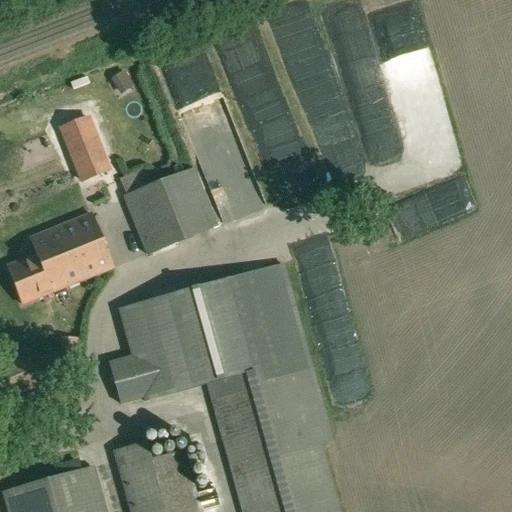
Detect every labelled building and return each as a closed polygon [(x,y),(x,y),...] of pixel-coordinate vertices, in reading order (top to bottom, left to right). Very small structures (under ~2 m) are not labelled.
[(361,73),(364,127),(391,125),(388,71),(361,73)] [(317,94),(323,133),(340,130),(333,91),(317,94)] [(91,178),(116,163),(87,114),(62,128),(91,178)] [(216,227),(194,169),(124,197),(146,254),(216,227)] [(46,233),(67,287),(113,268),(91,214),(46,233)] [(67,287),(46,233),(30,239),(36,255),(7,267),(22,305),(67,287)] [(183,292),(210,386),(244,511),(339,511),(321,445),(333,442),(283,264),(183,292)] [(210,386),(183,292),(117,309),(130,356),(108,362),(120,405),(143,399),(144,402),(210,386)] [(79,339),(60,338),(59,363),(78,364),(79,339)] [(0,372),(0,402),(41,386),(30,360),(0,372)] [(199,511),(182,452),(151,461),(146,442),(115,451),(132,511),(199,511)] [(60,477),(80,471),(77,460),(57,466),(60,477)] [(105,511),(92,468),(3,493),(7,511),(105,511)] [(211,510),(228,505),(222,484),(204,490),(211,510)]
